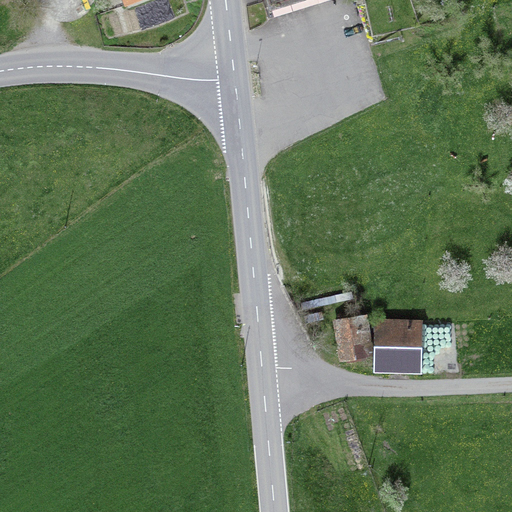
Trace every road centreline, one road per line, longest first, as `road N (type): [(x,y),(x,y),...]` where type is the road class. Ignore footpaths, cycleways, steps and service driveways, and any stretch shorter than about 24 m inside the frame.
road 1 (tertiary): [(234,79),(274,511)]
road 2 (tertiary): [(234,79),(103,66),(0,71)]
